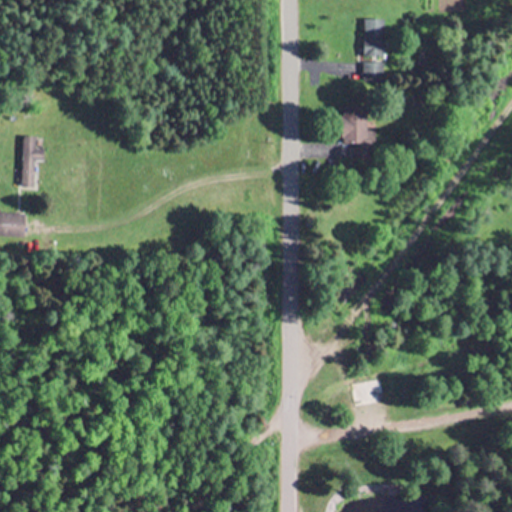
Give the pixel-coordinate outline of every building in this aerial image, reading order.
[(384,19),(363,19),(363,57),(384,57),(384,19)] [(383,83),(383,62),(361,62),(361,83),(383,83)] [(367,131),(367,106),(343,106),(343,143),(375,143),(375,131),(367,131)] [(37,161),(46,161),(46,147),(38,147),(38,136),(23,136),(24,187),(37,187),(37,161)] [(0,236),(27,236),(27,212),(0,212),(0,236)] [(353,381),(356,407),(388,402),(385,377),(353,381)]
